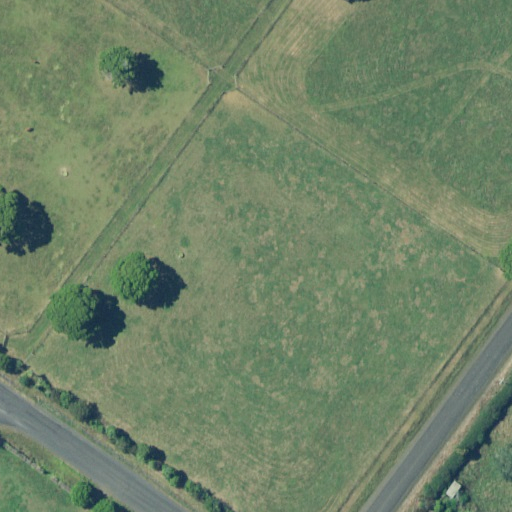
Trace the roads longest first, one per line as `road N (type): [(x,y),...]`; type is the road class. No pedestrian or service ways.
road 1 (unclassified): [(511,333),(378,511)]
road 2 (unclassified): [(164,511),(0,400)]
